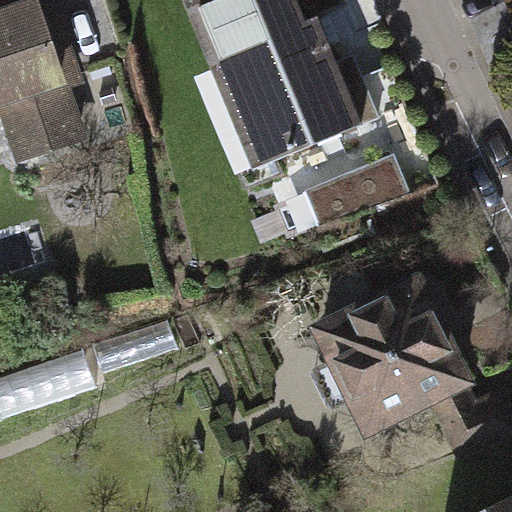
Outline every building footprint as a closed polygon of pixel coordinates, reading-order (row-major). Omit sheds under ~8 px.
[(47,0),(0,17),(0,127),(13,175),(94,150),(75,98),(90,92),(56,0),(47,0)] [(341,62),(324,19),(310,24),(299,0),(199,0),(187,5),(215,72),(199,78),(240,178),(382,120),(356,56),(341,62)] [(303,193),(318,230),(409,194),(394,157),(303,193)] [(392,288),(311,328),(369,444),(434,412),(461,465),(511,439),(511,402),(505,389),(480,402),(474,389),(480,386),(435,295),(404,310),(392,288)] [(511,511),(511,491),(471,511),(511,511)]
